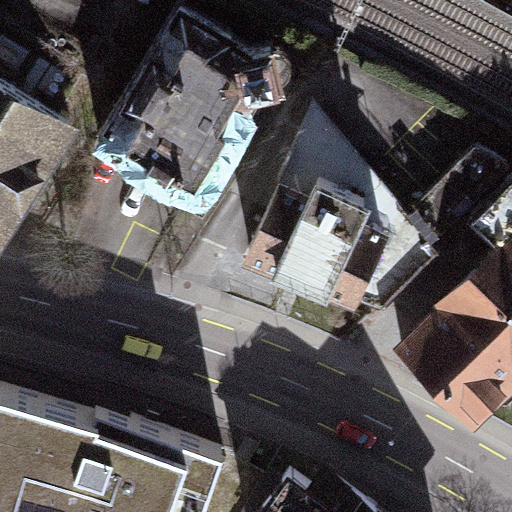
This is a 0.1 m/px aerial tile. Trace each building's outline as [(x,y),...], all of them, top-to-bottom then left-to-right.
[(259,43),(190,5),(109,136),(211,194),(263,113),(288,76),(282,40),(259,43)] [(91,125),(0,69),(0,259),(6,263),(91,125)] [(486,420),(511,394),(511,243),(410,344),(486,420)] [(0,511),(201,511),(221,455),(0,382),(0,511)] [(414,511),(325,446),(307,470),(286,455),(243,511),(414,511)]
